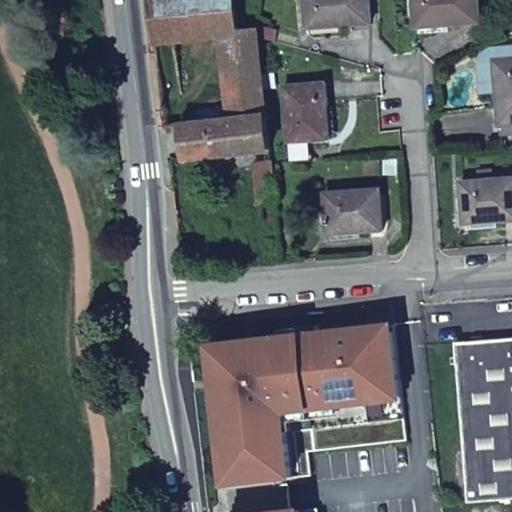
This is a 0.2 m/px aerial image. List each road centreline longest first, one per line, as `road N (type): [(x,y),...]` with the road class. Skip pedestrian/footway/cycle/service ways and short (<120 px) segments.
road 1 (secondary): [(153,300),(125,0)]
road 2 (residential): [(153,300),(428,273)]
road 3 (secondary): [(190,511),(153,300)]
road 4 (residential): [(413,81),(428,273)]
